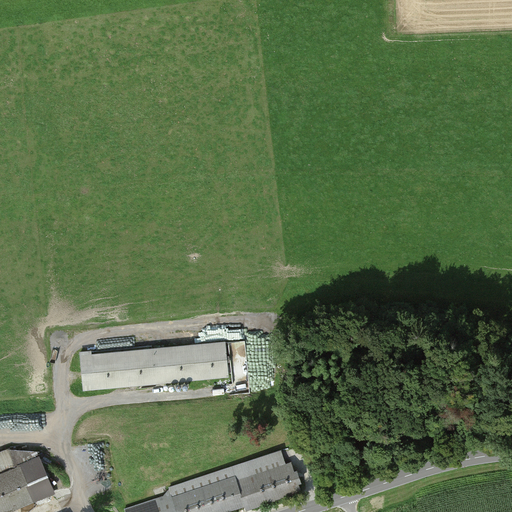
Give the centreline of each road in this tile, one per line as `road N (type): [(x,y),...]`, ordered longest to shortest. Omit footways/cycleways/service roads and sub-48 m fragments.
road 1 (track): [(92,511),(62,429),(57,372),(63,350),(82,339),(122,340)]
road 2 (tertiary): [(299,511),(434,468),(511,453)]
road 3 (track): [(61,419),(88,403),(223,390)]
